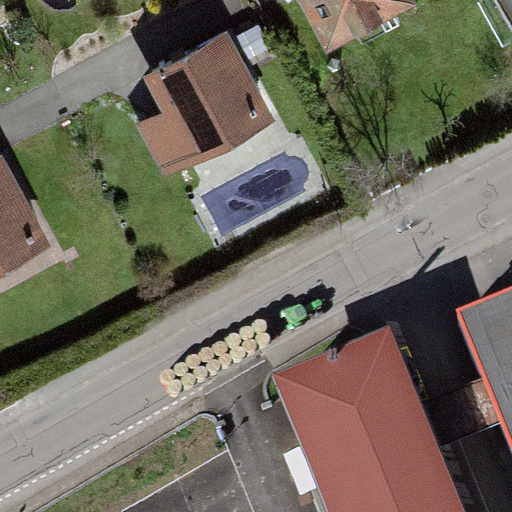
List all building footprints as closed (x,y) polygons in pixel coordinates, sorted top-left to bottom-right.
[(291,0),(320,59),(408,17),(400,0),(291,0)] [(139,139),(163,187),(274,132),(236,57),(159,95),(173,123),(139,139)] [(0,278),(48,254),(11,179),(0,184),(0,278)] [(511,313),(460,334),(511,463),(511,313)] [(444,511),(388,371),(282,413),(322,511),(444,511)]
